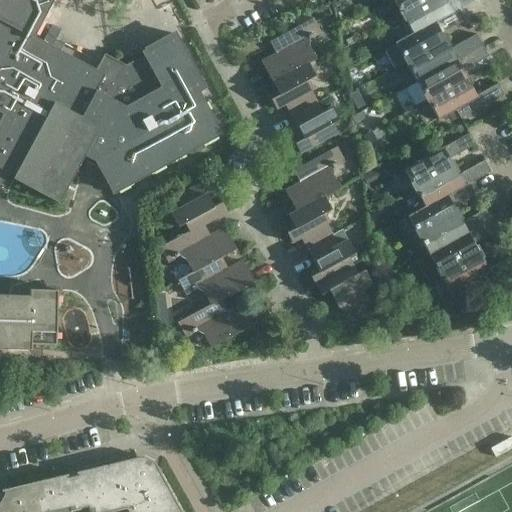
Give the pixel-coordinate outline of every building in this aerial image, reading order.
[(33,40),(54,0),(0,0),(0,113),(2,115),(0,119),(0,185),(2,187),(8,176),(13,179),(12,181),(56,205),(82,158),(94,164),(111,196),(130,186),(128,183),(151,170),(153,173),(183,157),(181,154),(197,145),(199,149),(218,139),(195,96),(202,92),(192,74),(189,75),(179,58),(183,57),(173,38),(139,56),(141,60),(123,69),(102,58),(94,72),(33,40)] [(392,0),(402,17),(431,0),(392,0)] [(394,44),(395,45),(413,35),(461,9),(477,0),(450,0),(451,3),(447,5),(444,0),(431,0),(402,17),(412,34),(394,44)] [(467,19),(461,9),(413,35),(395,45),(405,64),(445,42),(439,32),(444,29),(445,31),(467,19)] [(261,64),(272,84),(307,65),(315,61),(308,47),(309,40),(320,34),(312,19),(274,40),(281,53),(261,64)] [(344,23),(338,27),(340,31),(347,28),(344,23)] [(52,25),(45,39),(54,44),(61,29),(52,25)] [(416,83),(482,46),(476,35),(454,47),(456,49),(451,52),(445,42),(405,64),(416,83)] [(352,38),(345,41),(348,46),(354,43),(352,38)] [(482,46),(416,83),(407,88),(418,106),(426,101),(466,79),(460,69),(465,67),(466,69),(488,57),(482,46)] [(350,59),(343,63),(346,69),(353,65),(350,59)] [(307,65),(272,84),(279,97),(271,101),(276,111),(284,106),(290,117),(316,102),(310,92),(313,90),(308,82),(314,78),(307,65)] [(476,97),(466,79),(426,101),(438,121),(455,111),(460,120),(504,96),(497,84),(476,97)] [(358,97),(351,101),(356,111),(363,107),(358,97)] [(316,102),(290,117),(303,140),(294,145),(300,155),(337,134),(332,125),(339,122),(331,108),(322,113),(316,102)] [(362,112),(351,117),(354,124),(365,119),(362,112)] [(372,132),(363,137),(368,146),(377,141),(372,132)] [(352,133),(342,138),(345,144),(355,138),(352,133)] [(414,190),(453,168),(447,158),(452,155),(453,157),(475,145),(469,134),(444,148),(443,148),(403,170),(414,190)] [(304,182),(285,192),(296,213),(324,198),(340,190),(333,177),(333,169),(344,163),(336,148),(298,169),(304,182)] [(406,217),(407,218),(424,209),(473,182),(490,172),(484,161),(462,173),(463,176),(459,178),(453,168),(414,190),(423,208),(406,217)] [(479,193),(473,182),(424,209),(407,218),(418,237),(457,215),(452,204),(456,202),(457,205),(479,193)] [(190,234),(203,227),(226,214),(221,204),(212,208),(200,185),(174,199),(180,210),(171,215),(178,229),(185,225),(190,234)] [(296,213),(288,218),(295,230),(287,234),(292,244),(300,239),(306,250),(333,236),(327,225),(329,224),(324,215),(331,211),(324,198),(296,213)] [(428,255),(494,219),(488,208),(466,220),(468,223),(463,225),(457,215),(418,237),(428,255)] [(500,231),(494,219),(428,255),(439,275),(478,253),(472,242),(477,240),(478,243),(500,231)] [(179,258),(186,262),(193,274),(221,259),(236,251),(224,230),(209,238),(203,227),(190,234),(160,249),(168,264),(179,258)] [(311,278),(316,287),(353,267),(360,263),(342,231),(333,236),(306,250),(319,274),(311,278)] [(488,270),(478,253),(439,275),(450,294),(467,285),(472,293),(511,270),(511,262),(510,258),(488,270)] [(193,274),(179,282),(178,283),(186,297),(197,291),(203,294),(210,307),(220,302),(254,283),(242,263),(227,271),(221,259),(193,274)] [(353,267),(316,287),(321,297),(329,292),(342,315),(368,301),(362,290),(372,285),(364,272),(357,275),(353,267)] [(0,350),(31,351),(31,345),(81,346),(82,330),(57,329),(58,291),(30,290),(30,296),(0,295),(0,350)] [(227,314),(220,302),(210,307),(178,325),(185,339),(196,333),(204,336),(211,350),(254,326),(242,305),(227,314)] [(511,439),(511,438),(490,449),(495,458),(511,448),(511,439)] [(180,511),(156,468),(155,467),(154,466),(153,466),(152,467),(151,467),(150,468),(150,469),(141,465),(141,464),(141,463),(141,462),(140,461),(140,460),(139,460),(138,459),(137,459),(136,459),(76,474),(76,477),(68,479),(67,476),(1,492),(1,493),(3,492),(4,496),(0,502),(0,501),(0,511),(72,511),(88,509),(88,511),(180,511)]
